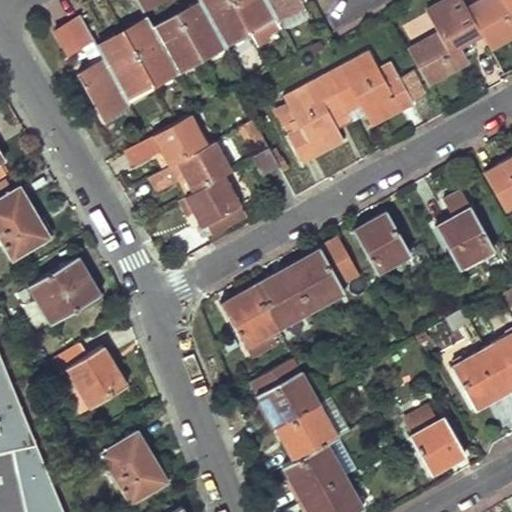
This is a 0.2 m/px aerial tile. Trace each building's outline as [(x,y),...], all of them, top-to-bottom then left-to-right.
[(152,0),(135,0),(142,13),(155,5),(152,0)] [(228,0),(197,0),(199,2),(222,44),(245,30),(228,0)] [(228,0),(245,30),(247,33),(273,19),(262,0),(228,0)] [(298,0),(262,0),(273,19),(300,3),(298,0)] [(436,34),(405,50),(425,84),(446,72),(466,61),(458,47),(454,40),(475,27),(465,8),(460,0),(444,0),(423,12),(436,34)] [(511,0),(479,0),(465,8),(475,27),(479,35),(487,49),(511,36),(511,34),(511,0)] [(199,2),(175,15),(198,56),(222,44),(199,2)] [(303,4),(279,18),(285,27),(308,13),(303,4)] [(175,15),(152,28),(174,70),(198,56),(175,15)] [(80,17),(66,24),(79,47),(93,40),(80,17)] [(145,18),(121,31),(149,80),(151,83),(174,70),(152,28),(145,18)] [(66,24),(53,31),(65,56),(79,47),(66,24)] [(475,27),(454,40),(458,47),(479,35),(475,27)] [(121,31),(95,45),(103,59),(123,95),(149,80),(121,31)] [(368,50),(321,74),(342,112),(357,103),(369,125),(389,115),(412,103),(410,100),(398,77),(396,73),(383,79),(368,50)] [(103,59),(76,73),(89,97),(99,115),(126,100),(123,95),(103,59)] [(423,93),(411,70),(398,77),(410,100),(423,93)] [(321,74),(280,95),(297,126),(284,133),(300,163),(320,152),(342,140),(330,118),(342,112),(321,74)] [(131,109),(126,100),(99,115),(104,124),(131,109)] [(146,136),(124,149),(132,163),(152,153),(159,149),(168,164),(206,144),(189,113),(173,122),(146,136)] [(245,146),(263,140),(255,117),(237,123),(245,146)] [(161,168),(147,176),(156,191),(176,180),(183,176),(192,191),(222,174),(229,170),(213,140),(206,144),(168,164),(161,168)] [(267,148),(250,158),(261,175),(277,167),(267,148)] [(159,149),(152,153),(161,168),(168,164),(159,149)] [(511,154),(506,158),(482,171),(503,209),(511,203),(511,154)] [(184,195),(177,199),(186,215),(192,212),(197,209),(204,222),(211,234),(246,215),(222,174),(192,191),(184,195)] [(183,176),(176,180),(184,195),(192,191),(183,176)] [(17,186),(0,195),(0,238),(12,258),(46,238),(31,214),(34,212),(26,201),(17,186)] [(458,268),(493,249),(460,189),(454,192),(442,199),(451,215),(434,225),(458,268)] [(197,209),(192,212),(199,225),(204,222),(197,209)] [(367,220),(351,229),(375,272),(408,254),(385,210),(367,220)] [(301,256),(283,265),(307,308),(342,291),(318,247),(301,256)] [(75,255),(26,284),(49,322),(99,294),(87,274),(75,255)] [(264,276),(251,284),(275,327),(307,308),(283,265),(264,276)] [(236,292),(218,302),(242,346),(275,327),(251,284),(236,292)] [(511,287),(501,293),(508,304),(511,301),(511,287)] [(458,313),(446,320),(451,330),(464,323),(458,313)] [(275,327),(242,346),(248,357),(275,342),(272,337),(279,334),(275,327)] [(511,327),(481,345),(505,388),(511,384),(511,327)] [(80,343),(50,360),(56,371),(62,367),(85,407),(124,384),(114,367),(101,344),(86,353),(80,343)] [(481,345),(448,364),(472,408),(488,398),(505,388),(481,345)] [(65,511),(0,346),(0,511),(65,511)] [(289,357),(247,380),(260,403),(273,427),(316,402),(298,368),(295,369),(289,357)] [(328,395),(316,402),(335,435),(346,429),(328,395)] [(316,402),(273,427),(283,445),(291,459),(323,441),(335,435),(316,402)] [(411,432),(434,419),(427,405),(404,417),(411,432)] [(411,432),(407,434),(428,472),(443,463),(462,453),(442,415),(434,419),(411,432)] [(133,429),(97,452),(127,501),(161,482),(154,470),(147,458),(150,456),(133,429)] [(335,435),(323,441),(333,458),(345,451),(335,435)] [(291,459),(280,465),(289,483),(298,499),(342,474),(333,458),(323,441),(291,459)] [(342,474),(298,499),(306,511),(352,511),(361,507),(342,474)]
